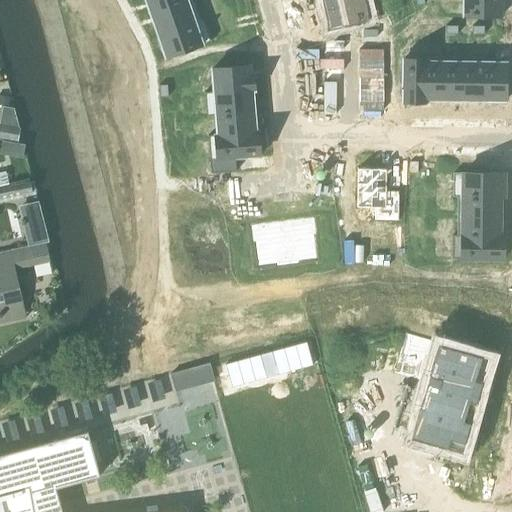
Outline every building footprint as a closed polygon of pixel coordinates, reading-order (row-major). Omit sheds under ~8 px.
[(146,0),(151,13),(187,0),(146,0)] [(187,0),(151,13),(159,35),(202,20),(201,18),(195,0),(187,0)] [(322,0),(325,11),(364,1),(363,0),(322,0)] [(464,0),(464,15),(502,16),(502,0),(464,0)] [(364,1),(325,11),(329,28),(368,19),(364,1)] [(202,20),(159,35),(167,57),(203,44),(212,41),(204,19),(204,18),(201,18),(202,20)] [(434,26),(434,34),(446,34),(446,25),(434,25),(434,26)] [(446,25),(446,34),(458,34),(458,26),(446,25)] [(473,26),(473,34),(484,34),(485,26),(473,26)] [(201,57),(198,58),(199,72),(203,72),(205,92),(214,91),(214,92),(253,89),(253,90),(255,90),(255,89),(254,75),(251,75),(251,66),(230,67),(229,54),(202,57),(201,57)] [(425,56),(425,59),(426,59),(426,100),(427,100),(445,100),(446,57),(426,56),(425,56)] [(446,57),(445,100),(464,100),(465,57),(446,57)] [(465,57),(464,100),(483,100),(484,62),(485,62),(485,57),(484,57),(465,57)] [(404,59),(403,102),(426,102),(427,102),(427,100),(426,100),(426,59),(425,59),(404,59)] [(484,62),(483,100),(506,101),(506,62),(485,62),(484,62)] [(214,91),(205,92),(205,93),(207,115),(207,116),(217,115),(216,114),(254,111),(253,90),(253,89),(214,92),(214,91)] [(20,128),(15,109),(3,107),(0,124),(0,138),(18,142),(20,128)] [(254,111),(216,114),(217,115),(218,135),(218,136),(256,132),(256,131),(254,111)] [(218,135),(209,135),(209,136),(210,159),(211,173),(237,171),(235,158),(260,156),(258,132),(258,131),(256,131),(256,132),(218,136),(218,135)] [(356,167),(355,208),(373,208),(373,220),(401,220),(401,189),(387,189),(387,167),(356,167)] [(0,172),(0,186),(9,184),(6,171),(0,172)] [(453,195),(453,196),(458,196),(458,195),(501,196),(501,197),(504,197),(504,196),(505,173),(453,173),(453,195)] [(9,184),(0,186),(0,200),(31,194),(28,180),(9,184)] [(335,191),(312,194),(313,208),(322,207),(324,225),(339,224),(335,191)] [(458,196),(458,216),(501,216),(501,197),(501,196),(458,195),(458,196)] [(18,206),(29,246),(49,241),(38,201),(18,206)] [(237,203),(225,205),(226,213),(238,212),(237,203)] [(457,235),(457,236),(500,237),(500,236),(501,216),(458,216),(457,235)] [(315,217),(283,221),(288,266),(300,264),(299,262),(318,259),(315,236),(317,235),(315,217)] [(283,221),(250,225),(252,243),(255,243),(258,267),(276,265),(276,267),(288,266),(283,221)] [(183,232),(183,248),(179,248),(181,278),(198,278),(198,273),(213,273),(213,260),(224,260),(223,231),(183,232)] [(453,236),(452,259),(504,259),(504,237),(504,236),(500,236),(500,237),(457,236),(457,235),(453,235),(453,236)] [(23,310),(13,270),(49,262),(44,243),(0,253),(0,323),(26,318),(25,310),(23,310)] [(404,337),(394,373),(427,383),(411,438),(449,449),(451,440),(465,444),(472,423),(465,421),(470,403),(477,405),(484,381),(477,379),(483,356),(464,350),(459,349),(406,334),(405,334),(404,337)] [(226,364),(232,387),(313,365),(307,342),(226,364)] [(171,374),(176,392),(213,381),(214,381),(210,364),(171,374)] [(0,511),(182,511),(183,511),(180,511),(62,511),(56,488),(100,476),(88,431),(0,455),(0,511)]
